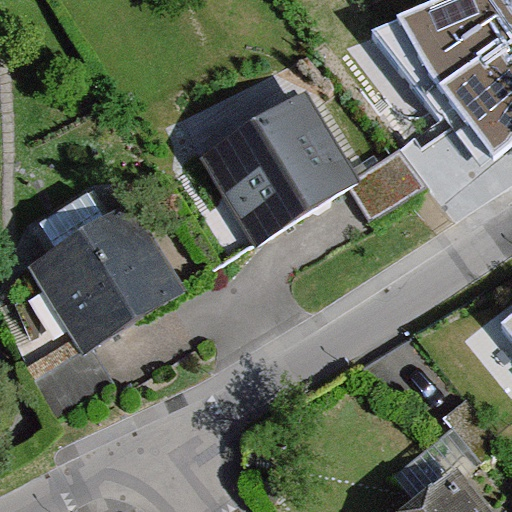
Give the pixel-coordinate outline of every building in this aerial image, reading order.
[(511,0),(437,0),(478,55),(487,49),(501,68),(511,59),(511,0)] [(295,116),(223,160),(275,238),(345,194),(295,116)] [(430,190),(402,154),(351,187),(375,226),(430,190)] [(62,262),(108,231),(91,202),(43,231),(62,262)] [(62,262),(50,269),(100,347),(171,304),(121,223),(108,231),(62,262)] [(114,391),(90,352),(36,385),(55,427),(114,391)] [(507,448),(470,404),(447,423),(484,467),(507,448)] [(473,511),(457,491),(430,511),(473,511)]
